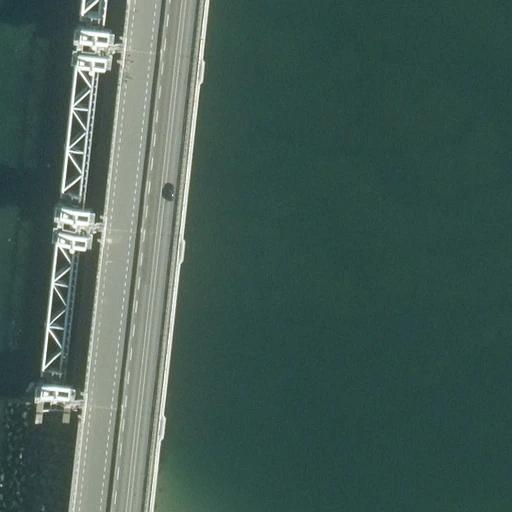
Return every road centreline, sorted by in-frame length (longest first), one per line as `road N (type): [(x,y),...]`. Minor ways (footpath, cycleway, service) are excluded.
road 1 (primary): [(125,511),(181,0)]
road 2 (unclassified): [(90,511),(145,0)]
